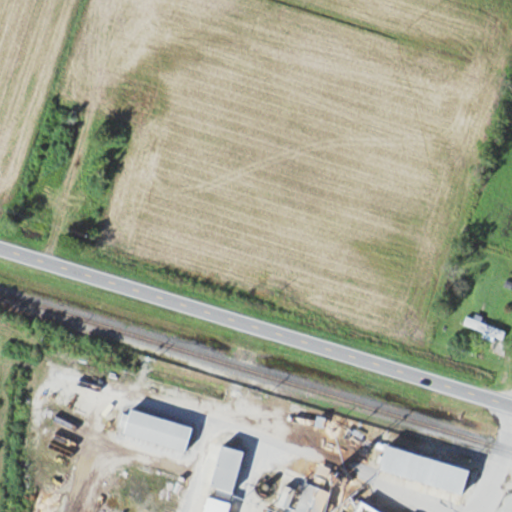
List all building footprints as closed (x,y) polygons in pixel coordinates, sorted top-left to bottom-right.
[(467,316),(463,324),(502,342),(506,333),(477,320),(476,320),(467,316)] [(192,427),(127,410),(120,435),(185,452),(192,427)] [(460,494),(467,467),(383,445),(376,472),(460,494)] [(320,511),(328,493),(304,483),(292,511),(320,511)] [(511,511),(511,496),(509,495),(499,511),(511,511)] [(225,511),(228,503),(203,497),(199,511),(225,511)] [(353,511),(374,511),(358,503),(353,511)]
